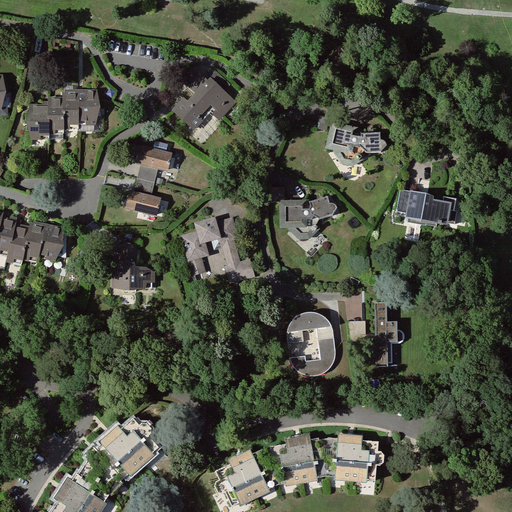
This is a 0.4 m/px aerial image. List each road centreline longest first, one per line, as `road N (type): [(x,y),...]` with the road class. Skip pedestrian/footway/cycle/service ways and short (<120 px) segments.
road 1 (residential): [(417,431),(354,417),(244,418),(134,378),(41,384),(0,326)]
road 2 (residential): [(340,296),(286,291),(268,267),(264,186),(290,118)]
road 3 (residential): [(151,98),(143,121),(108,148),(81,208),(50,208),(0,191)]
road 4 (residential): [(290,118),(322,104),(360,102),(385,113),(429,158),(475,135)]
road 5 (residential): [(290,118),(270,97),(196,58),(164,69),(151,98)]
road 6 (residential): [(151,98),(112,80),(84,39),(0,25)]
